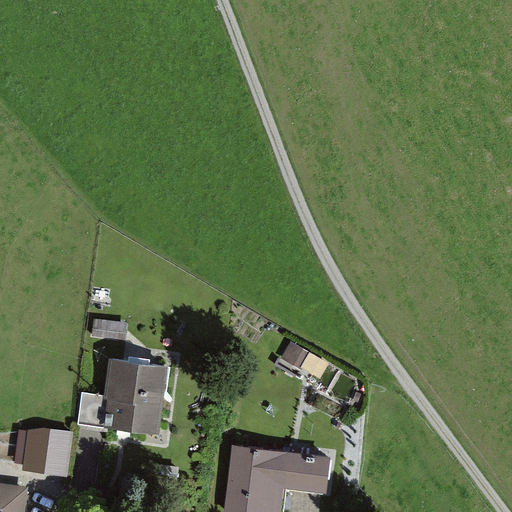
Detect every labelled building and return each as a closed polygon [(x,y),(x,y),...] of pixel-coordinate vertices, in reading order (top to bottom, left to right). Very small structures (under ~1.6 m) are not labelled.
[(127,337),(129,319),(95,316),(93,333),(127,337)] [(291,339),(282,356),(321,376),(330,360),(291,339)] [(169,358),(112,350),(107,391),(103,421),(160,428),(169,358)] [(347,397),(354,381),(336,372),(328,389),(347,397)] [(103,421),(107,391),(82,388),(79,418),(103,421)] [(331,447),(235,436),(226,509),(254,511),(282,511),(286,479),(327,484),(331,447)] [(0,511),(25,511),(28,482),(0,479),(0,511)]
